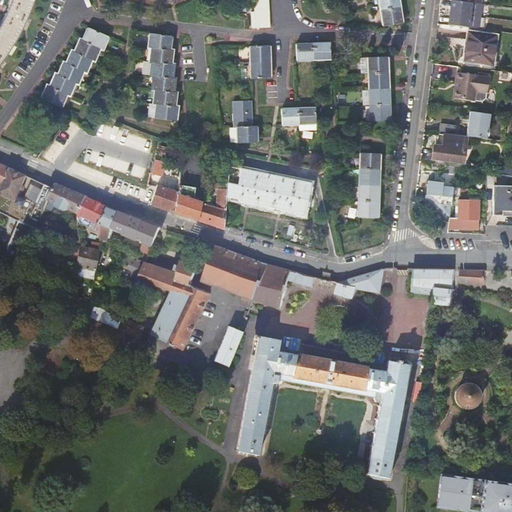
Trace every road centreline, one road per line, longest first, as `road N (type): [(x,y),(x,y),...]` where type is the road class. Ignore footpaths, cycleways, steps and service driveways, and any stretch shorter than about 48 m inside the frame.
road 1 (residential): [(0,151),(137,209),(293,261),(335,269),(399,255)]
road 2 (residential): [(429,0),(399,255)]
